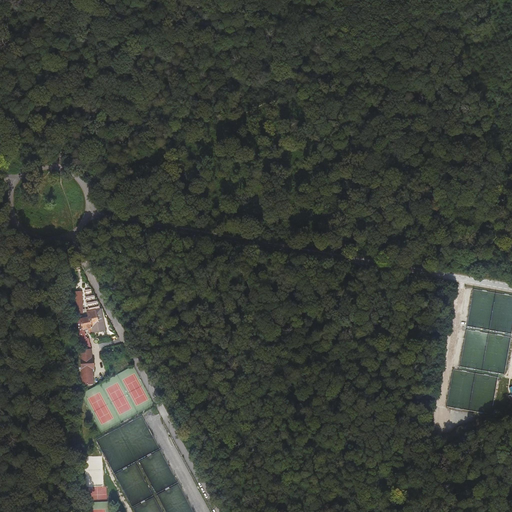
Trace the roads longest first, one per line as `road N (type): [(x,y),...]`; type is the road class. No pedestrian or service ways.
road 1 (track): [(81,186),(482,0)]
road 2 (unclassified): [(84,214),(511,287)]
road 3 (unclassified): [(66,236),(215,511)]
road 4 (track): [(486,429),(313,511)]
road 5 (track): [(57,166),(94,0)]
